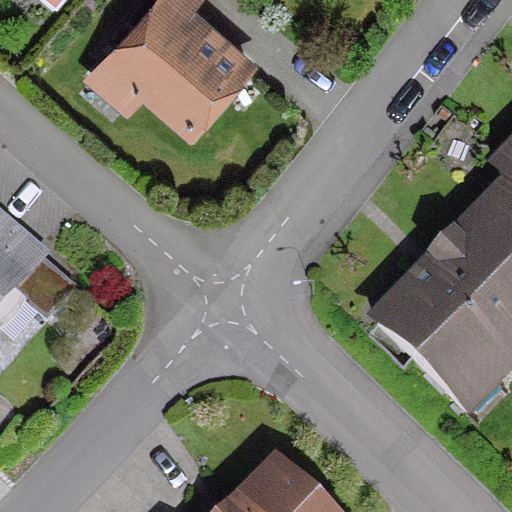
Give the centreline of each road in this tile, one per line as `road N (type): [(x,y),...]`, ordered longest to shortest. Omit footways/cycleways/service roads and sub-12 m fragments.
road 1 (residential): [(458,0),(223,306)]
road 2 (residential): [(223,306),(0,104)]
road 3 (residential): [(436,511),(223,306)]
road 4 (residential): [(223,306),(36,511)]
